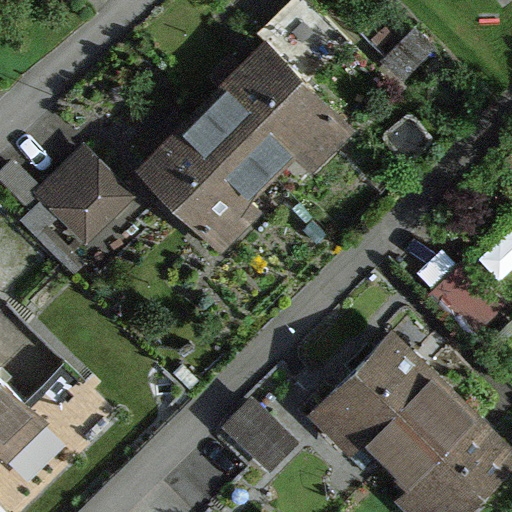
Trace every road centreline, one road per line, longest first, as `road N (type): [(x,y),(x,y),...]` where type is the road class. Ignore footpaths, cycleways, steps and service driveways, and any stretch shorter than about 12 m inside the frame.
road 1 (residential): [(98,511),(511,107)]
road 2 (residential): [(149,0),(0,129)]
